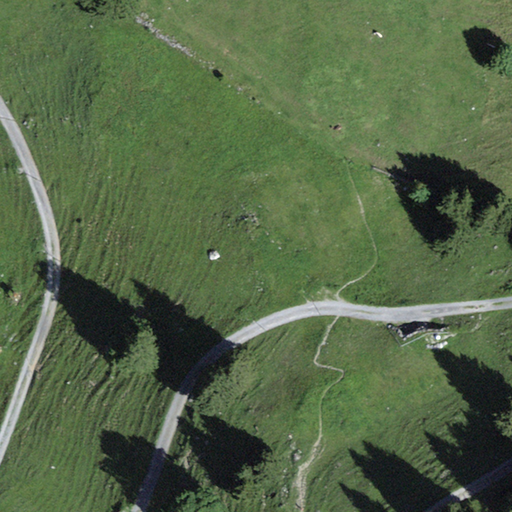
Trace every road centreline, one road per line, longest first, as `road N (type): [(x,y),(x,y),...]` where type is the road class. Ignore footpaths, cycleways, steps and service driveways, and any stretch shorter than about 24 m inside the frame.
road 1 (track): [(135,511),(188,382),(201,361),(233,339),(313,308),(408,314),(511,302)]
road 2 (track): [(0,106),(56,248),(44,323),(0,446)]
